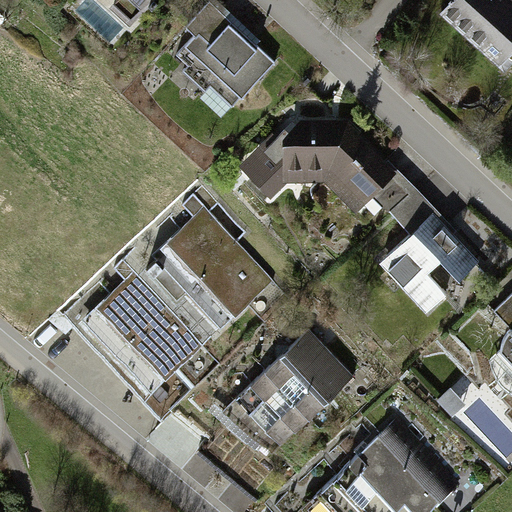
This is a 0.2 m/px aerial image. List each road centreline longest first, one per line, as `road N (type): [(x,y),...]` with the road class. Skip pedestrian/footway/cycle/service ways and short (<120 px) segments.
road 1 (residential): [(511,221),(277,0)]
road 2 (residential): [(0,340),(211,511)]
